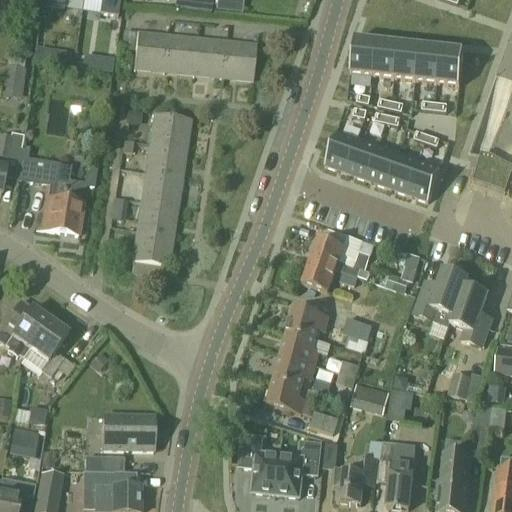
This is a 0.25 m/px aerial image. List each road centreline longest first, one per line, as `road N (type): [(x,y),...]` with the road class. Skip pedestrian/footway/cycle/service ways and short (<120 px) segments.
road 1 (tertiary): [(207,364),(273,203),(339,0)]
road 2 (unclassified): [(0,245),(207,364)]
road 3 (tertiary): [(177,511),(207,364)]
